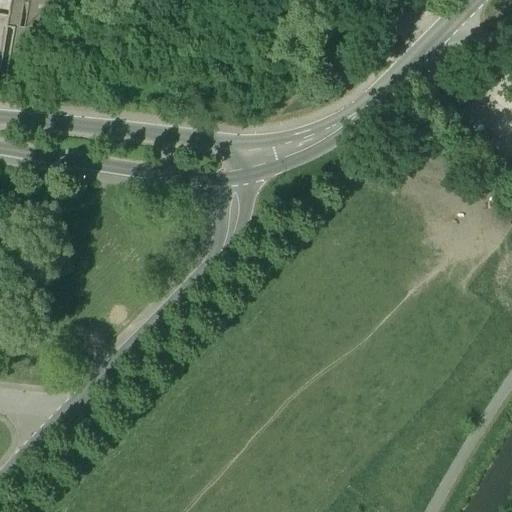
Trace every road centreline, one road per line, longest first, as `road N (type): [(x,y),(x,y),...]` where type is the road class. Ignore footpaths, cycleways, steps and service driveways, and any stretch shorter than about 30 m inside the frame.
road 1 (residential): [(62,424),(220,260),(232,223),(232,161)]
road 2 (secondary): [(475,0),(365,110),(306,147),(232,161)]
road 3 (track): [(234,0),(401,24),(432,44)]
road 4 (track): [(511,381),(429,511)]
